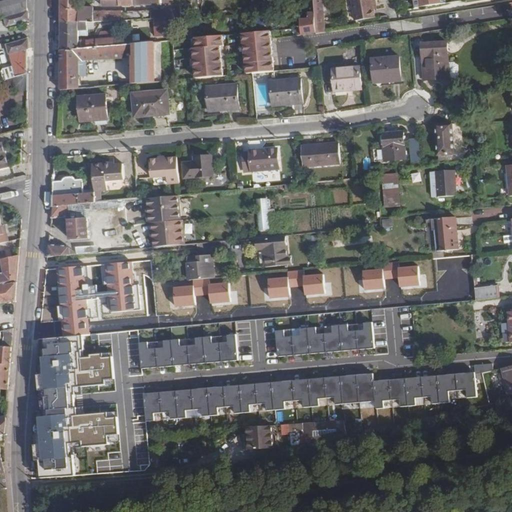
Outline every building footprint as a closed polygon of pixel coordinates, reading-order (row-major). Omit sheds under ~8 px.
[(27,11),(26,0),(7,0),(0,2),(0,19),(4,18),(27,11)] [(87,22),(182,18),(180,9),(151,10),(151,11),(123,12),(123,11),(94,11),(94,7),(76,8),(76,5),(75,5),(75,2),(84,1),(83,0),(60,0),(60,24),(87,22)] [(376,9),(374,0),(350,0),(354,21),(375,18),(374,9),(376,9)] [(318,2),(314,2),(315,12),(316,27),(317,34),(325,33),(323,4),(318,4),(318,2)] [(7,31),(27,25),(27,11),(4,18),(7,31)] [(87,22),(60,24),(60,50),(61,50),(115,46),(115,39),(79,41),(79,36),(88,35),(87,22)] [(242,34),(245,76),(275,73),(271,32),(242,34)] [(195,48),(198,80),(219,78),(217,47),(220,47),(219,37),(197,39),(198,48),(195,48)] [(117,39),(117,46),(134,44),(133,38),(117,39)] [(117,46),(115,46),(61,50),(61,90),(66,90),(79,89),(78,61),(106,59),(132,56),(133,85),(155,83),(154,42),(140,44),(134,44),(117,46)] [(425,80),(450,78),(449,63),(447,42),(423,44),(425,80)] [(28,50),(28,44),(6,50),(13,73),(11,74),(13,81),(15,81),(28,77),(27,50),(28,50)] [(375,83),(401,81),(399,56),(372,59),(375,83)] [(449,63),(450,78),(456,77),(458,74),(458,65),(454,62),(449,63)] [(350,87),(350,90),(362,90),(360,68),(333,70),(334,88),(350,87)] [(28,77),(15,81),(17,86),(22,89),(28,87),(28,77)] [(303,103),(301,80),(271,82),(274,106),(303,103)] [(239,109),(237,85),(208,87),(210,112),(239,109)] [(169,115),(167,91),(134,93),(136,117),(169,115)] [(108,120),(106,96),(79,97),(81,122),(108,120)] [(439,162),(453,161),(453,155),(455,155),(455,153),(459,153),(458,124),(436,125),(439,162)] [(384,160),(404,159),(402,132),(383,133),(384,160)] [(0,169),(9,168),(2,143),(0,143),(0,169)] [(340,164),(339,143),(302,146),(304,167),(340,164)] [(279,169),(277,149),(243,152),(244,172),(279,169)] [(178,182),(176,157),(149,159),(150,176),(166,175),(167,183),(178,182)] [(185,178),(213,176),(211,157),(195,158),(195,163),(185,164),(185,178)] [(511,162),(503,162),(503,195),(511,194),(511,162)] [(110,164),(92,166),(95,191),(107,189),(107,180),(124,179),(123,165),(110,166),(110,164)] [(453,170),(434,171),(436,198),(455,195),(453,170)] [(399,207),(397,173),(382,174),(385,208),(399,207)] [(63,182),(54,182),(53,206),(95,203),(96,202),(95,193),(84,193),(83,180),(76,181),(73,178),(66,179),(63,182)] [(139,199),(138,189),(118,191),(119,200),(120,200),(137,199),(139,199)] [(118,191),(95,193),(96,202),(108,201),(119,200),(118,191)] [(177,195),(147,198),(149,223),(152,222),(153,238),(154,247),(184,244),(182,220),(179,220),(177,195)] [(137,199),(120,200),(121,210),(138,209),(137,199)] [(260,231),(270,230),(268,199),(257,200),(260,231)] [(95,203),(96,210),(108,209),(108,201),(96,202),(95,203)] [(95,203),(53,206),(52,216),(69,215),(71,240),(89,239),(87,211),(96,210),(95,203)] [(435,230),(437,251),(459,250),(456,218),(432,220),(433,230),(435,230)] [(0,244),(9,242),(5,227),(2,228),(0,219),(0,244)] [(392,219),(380,220),(381,227),(381,228),(393,227),(392,219)] [(287,235),(256,238),(257,249),(264,248),(266,266),(293,264),(292,257),(289,258),(287,235)] [(69,247),(49,246),(48,257),(77,254),(80,254),(69,247)] [(210,279),(216,278),(213,255),(195,257),(195,256),(187,257),(189,281),(194,280),(210,279)] [(0,284),(17,280),(19,256),(2,260),(5,274),(0,274),(0,284)] [(86,265),(57,268),(59,287),(57,288),(61,321),(63,321),(64,330),(64,336),(84,334),(90,334),(89,328),(87,299),(111,297),(112,311),(138,309),(133,261),(101,264),(103,285),(88,286),(86,265)] [(398,261),(382,263),(384,279),(400,278),(398,261)] [(400,278),(401,288),(421,286),(418,265),(399,267),(400,278)] [(304,269),(288,271),(289,288),(306,286),(304,269)] [(363,270),(365,291),(385,289),(384,279),(383,269),(363,270)] [(306,286),(307,296),(326,294),(324,274),(305,276),(306,286)] [(269,279),(271,299),(290,297),(289,288),(288,277),(269,279)] [(210,279),(194,280),(195,296),(211,294),(210,279)] [(0,304),(16,301),(17,280),(0,284),(0,304)] [(211,294),(212,304),(232,302),(230,282),(210,284),(211,294)] [(474,286),(475,301),(499,299),(498,284),(474,286)] [(175,287),(177,308),(196,306),(195,296),(194,285),(175,287)] [(511,342),(511,311),(508,312),(509,323),(502,324),(503,332),(510,332),(511,343),(511,342)] [(376,348),(374,322),(365,323),(366,330),(358,331),(360,349),(376,348)] [(360,349),(358,331),(349,332),(348,324),(342,325),(344,351),(360,349)] [(344,351),(342,325),(333,325),(333,333),(326,334),(328,352),(344,351)] [(296,355),(312,353),(310,327),(301,328),(301,336),(295,337),(296,355)] [(328,352),(326,334),(318,335),(317,327),(310,327),(312,353),(328,352)] [(12,347),(14,329),(0,332),(2,340),(3,347),(12,347)] [(296,355),(295,337),(285,337),(285,330),(278,330),(280,356),(296,355)] [(47,338),(48,348),(45,349),(46,364),(40,365),(43,402),(44,417),(41,417),(41,423),(34,423),(39,479),(75,477),(73,447),(120,443),(117,413),(77,416),(76,400),(75,387),(115,383),(113,353),(86,355),(84,334),(64,336),(47,338)] [(240,360),(238,334),(229,335),(229,342),(223,343),(224,361),(240,360)] [(224,361),(223,343),(213,343),(212,336),(206,337),(208,363),(224,361)] [(208,363),(206,337),(197,337),(198,345),(191,345),(193,364),(208,363)] [(177,366),(174,339),(164,340),(165,348),(159,348),(161,367),(177,366)] [(193,364),(191,345),(181,346),(180,339),(174,339),(177,366),(193,364)] [(161,367),(159,348),(148,349),(148,342),(142,342),(144,369),(161,367)] [(0,365),(11,362),(12,347),(3,347),(0,346),(0,365)] [(0,389),(9,390),(11,362),(0,365),(0,389)] [(509,395),(511,393),(511,366),(502,369),(509,395)] [(475,372),(457,374),(458,391),(467,390),(468,400),(477,399),(475,372)] [(374,374),(358,375),(360,402),(376,401),(375,381),(374,374)] [(457,374),(438,376),(440,402),(449,402),(449,392),(458,391),(457,374)] [(358,375),(342,377),(345,404),(360,402),(358,375)] [(438,376),(422,377),(424,397),(432,396),(432,403),(440,402),(438,376)] [(342,377),(326,378),(328,398),(334,397),(335,405),(345,404),(342,377)] [(422,377),(406,378),(408,406),(416,405),(416,397),(424,397),(422,377)] [(326,378),(311,379),(313,406),(321,406),(320,398),(328,398),(326,378)] [(406,378),(390,380),(392,400),(400,399),(401,406),(408,406),(406,378)] [(311,379),(295,381),(296,400),(302,400),(303,407),(313,406),(311,379)] [(390,380),(375,381),(377,409),(385,408),(384,400),(392,400),(390,380)] [(295,381),(274,383),(276,410),(287,409),(286,401),(296,400),(295,381)] [(274,383),(258,384),(259,404),(266,403),(267,411),(276,410),(274,383)] [(258,384),(242,385),(244,412),(251,412),(250,405),(259,404),(258,384)] [(242,385),(226,387),(228,407),(234,406),(235,413),(244,412),(242,385)] [(226,387),(210,388),(213,415),(219,415),(218,408),(228,407),(226,387)] [(210,388),(195,389),(196,410),(201,409),(202,416),(213,415),(210,388)] [(179,391),(181,418),(187,418),(187,410),(196,410),(195,389),(179,391)] [(179,391),(163,392),(164,412),(170,412),(171,419),(181,418),(179,391)] [(164,412),(163,392),(147,394),(149,421),(155,420),(155,413),(164,412)] [(347,439),(345,421),(290,425),(292,451),(347,439)] [(274,448),(273,426),(248,428),(249,450),(274,448)]
